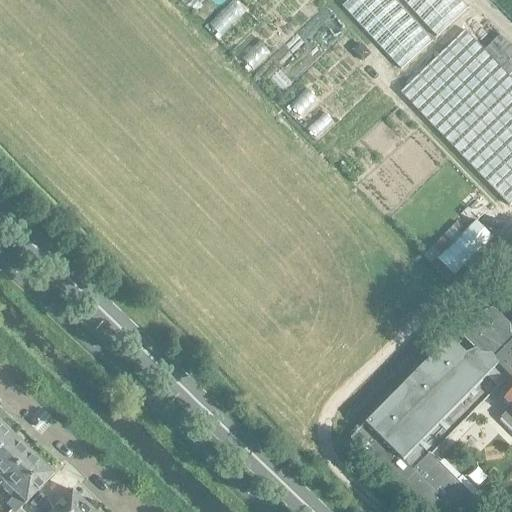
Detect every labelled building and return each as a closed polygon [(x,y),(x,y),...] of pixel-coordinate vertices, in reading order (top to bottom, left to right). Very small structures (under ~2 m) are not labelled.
[(438,57),(402,93),(511,205),(511,203),(511,44),(502,34),(486,50),(467,30),(438,57)] [(511,379),(511,394),(506,401),(511,407),(511,411),(504,419),(511,427),(511,305),(505,298),(494,309),(480,316),(455,343),(451,339),(423,366),(431,374),(412,394),(409,391),(401,399),(404,401),(402,403),(394,396),(391,399),(388,396),(381,404),(384,407),(378,413),(375,410),(368,418),(370,420),(351,441),(424,511),(478,511),(485,506),(431,454),(508,376),(511,379)] [(0,446),(12,434),(0,422),(0,446)] [(12,434),(0,446),(0,481),(1,482),(30,452),(12,434)] [(10,511),(21,511),(19,510),(24,504),(25,505),(54,474),(30,452),(1,482),(15,496),(6,505),(12,510),(10,511)] [(93,511),(71,491),(50,511),(93,511)]
